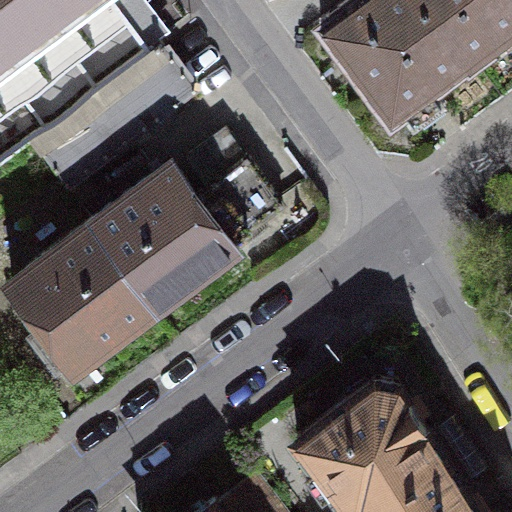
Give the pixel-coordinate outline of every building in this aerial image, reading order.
[(0,0),(0,157),(32,134),(31,133),(160,37),(159,35),(148,43),(115,0),(0,0)] [(470,58),(472,56),(430,0),(342,0),(320,17),(356,65),(391,113),(469,55),(470,58)] [(511,26),(511,0),(430,0),(472,56),(511,26)] [(160,37),(31,133),(32,134),(43,149),(68,182),(81,173),(197,86),(179,62),(160,37)] [(81,173),(68,182),(154,299),(235,240),(233,237),(283,200),(226,123),(185,153),(206,182),(197,188),(172,155),(163,162),(154,169),(153,168),(104,204),(81,173)] [(38,311),(45,321),(29,333),(55,369),(72,357),(73,359),(154,299),(68,182),(43,149),(30,158),(78,224),(28,260),(29,261),(11,275),(38,311)] [(351,505),(442,448),(414,403),(398,378),(375,373),(296,433),(351,505)] [(482,511),(479,506),(442,448),(351,505),(353,508),(358,505),(362,511),(482,511)] [(285,511),(255,471),(218,499),(215,495),(192,511),(285,511)]
